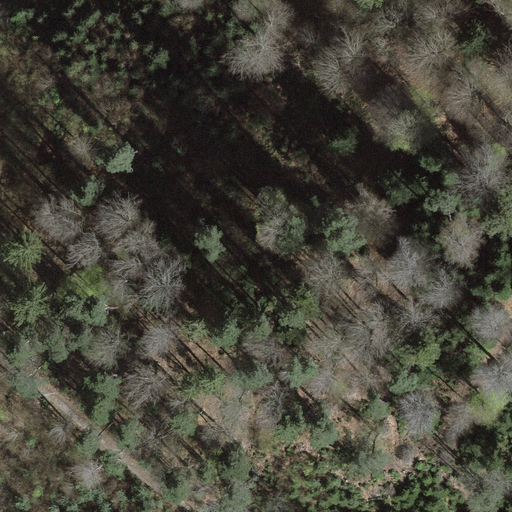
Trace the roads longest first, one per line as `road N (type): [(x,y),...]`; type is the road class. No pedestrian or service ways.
road 1 (track): [(0,352),(194,511)]
road 2 (track): [(511,303),(339,285)]
